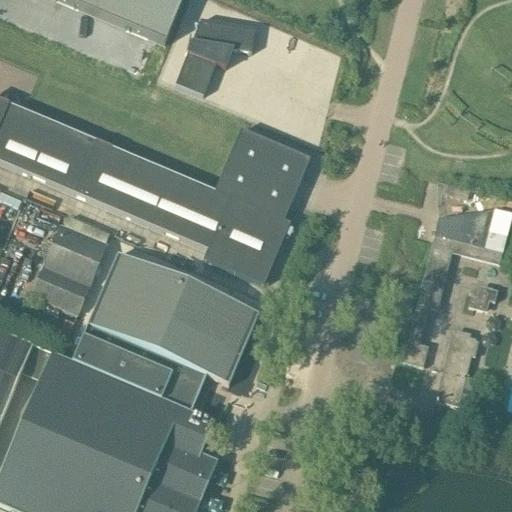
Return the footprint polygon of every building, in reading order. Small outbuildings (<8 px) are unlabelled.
[(175,0),(17,0),(153,56),(175,0)] [(232,55),(251,58),(255,34),(200,24),(174,90),(203,101),(216,69),(225,72),(232,55)] [(214,197),(96,146),(0,105),(0,167),(74,199),(207,255),(203,265),(263,291),(290,228),(284,226),(310,164),(241,135),(214,197)] [(109,147),(112,140),(106,138),(103,145),(109,147)] [(502,256),(486,252),(496,213),(438,222),(402,367),(423,372),(428,351),(420,349),(429,312),(437,314),(451,257),(499,269),(502,256)] [(60,229),(42,273),(30,301),(78,321),(108,250),(60,229)] [(0,476),(0,510),(4,511),(197,511),(203,500),(208,488),(217,467),(200,460),(213,428),(190,418),(205,381),(228,391),(234,376),(258,320),(252,317),(117,258),(71,367),(50,358),(39,383),(0,476)] [(491,293),(479,290),(476,301),(471,300),(468,311),(474,313),(485,316),(488,305),(494,306),(497,295),(491,294),(491,293)] [(460,403),(473,407),(478,383),(466,380),(471,361),(475,362),(478,346),(475,345),(475,343),(470,341),(471,338),(455,334),(454,337),(452,337),(435,405),(458,411),(460,403)] [(0,428),(22,376),(33,351),(0,336),(0,428)]
